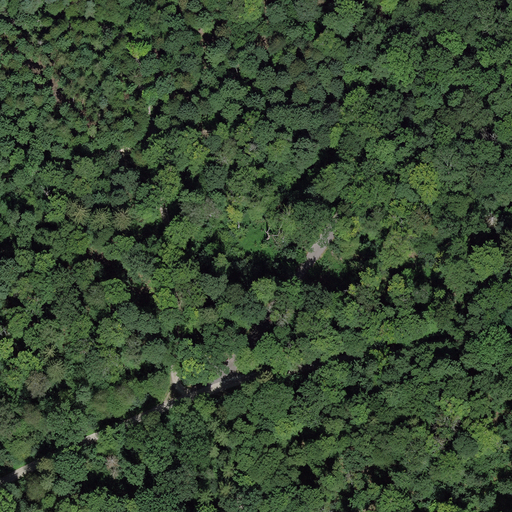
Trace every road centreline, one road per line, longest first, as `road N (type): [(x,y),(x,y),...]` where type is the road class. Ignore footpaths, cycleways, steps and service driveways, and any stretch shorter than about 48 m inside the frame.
road 1 (track): [(454,4),(385,143),(225,383),(242,437),(241,511)]
road 2 (track): [(511,330),(225,383),(0,480)]
road 3 (track): [(0,17),(104,26),(131,50),(163,222),(173,401)]
road 4 (track): [(0,179),(340,99),(409,92)]
